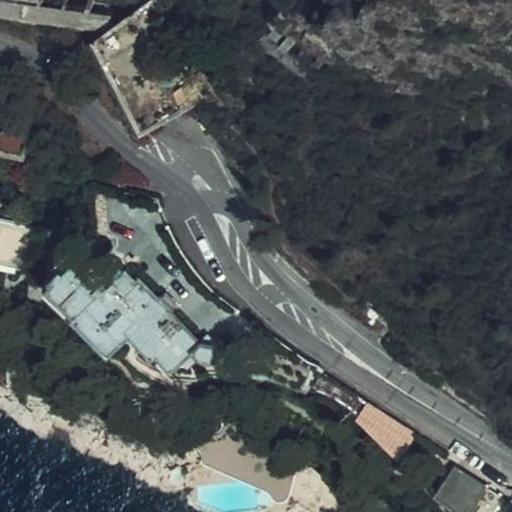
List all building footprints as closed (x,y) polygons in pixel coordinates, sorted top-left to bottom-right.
[(105,11),(44,4),(44,2),(27,0),(0,0),(0,15),(103,27),(105,11)] [(146,131),(195,108),(145,17),(102,42),(146,131)] [(111,184),(94,178),(97,232),(114,231),(111,184)] [(111,184),(114,231),(126,230),(124,188),(111,184)] [(0,216),(0,261),(7,263),(37,268),(46,225),(0,216)] [(118,264),(121,250),(113,249),(112,257),(106,257),(101,262),(94,257),(85,266),(72,254),(59,266),(69,276),(55,289),(82,315),(80,318),(117,353),(130,340),(95,306),(101,300),(97,296),(104,290),(98,283),(118,264)] [(161,352),(178,368),(189,358),(195,364),(206,354),(211,357),(217,358),(223,356),(227,352),(229,347),(228,343),(217,332),(227,321),(202,296),(184,313),(158,288),(170,275),(146,251),(131,265),(122,257),(123,251),(121,250),(118,264),(98,283),(104,290),(97,296),(101,300),(95,306),(130,340),(137,333),(158,355),(161,352)] [(380,326),(358,310),(352,320),(372,336),(380,326)] [(318,365),(294,347),(234,347),(233,371),(266,373),(308,388),(318,365)] [(418,429),(378,404),(368,419),(388,430),(396,440),(398,444),(404,454),(418,429)] [(221,459),(222,456),(225,450),(252,461),(267,442),(285,450),(287,445),(228,421),(224,429),(229,431),(227,436),(220,443),(212,451),(213,456),(221,459)] [(467,511),(478,511),(489,483),(459,465),(443,494),(467,511)]
